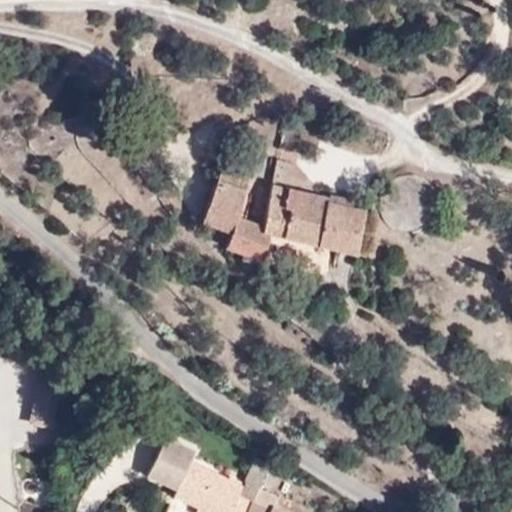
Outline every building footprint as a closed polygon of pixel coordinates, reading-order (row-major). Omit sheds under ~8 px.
[(230,246),(274,257),(279,239),(287,208),(284,207),(287,190),(273,187),(265,215),(259,213),(258,220),(244,216),(254,177),(221,169),(205,224),(234,233),(230,246)] [(284,207),(287,208),(279,239),(362,261),(368,239),(360,237),(365,213),(354,210),(357,199),(331,192),(329,201),(287,190),(284,207)] [(0,367),(0,379),(27,385),(29,372),(0,367)] [(34,372),(31,423),(56,425),(60,374),(34,372)] [(422,423),(432,407),(404,388),(394,406),(422,423)] [(150,475),(179,490),(192,464),(198,453),(169,438),(150,475)] [(202,505),(215,511),(281,511),(274,509),(272,511),(255,505),(245,500),(249,491),(192,464),(179,490),(177,494),(202,505)]
